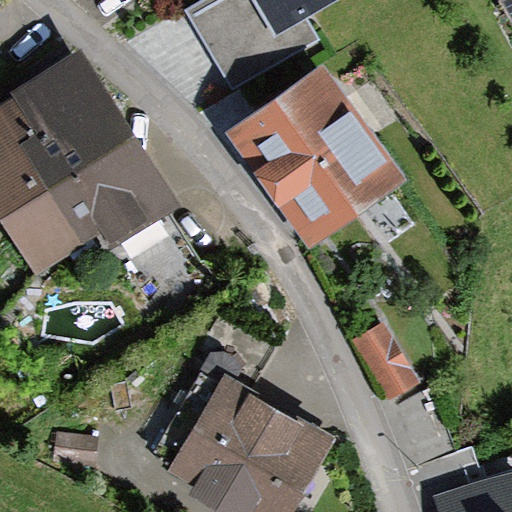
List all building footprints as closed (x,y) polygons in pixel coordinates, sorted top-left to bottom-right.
[(312,29),(300,8),(313,0),(176,0),(225,81),(312,29)] [(511,0),(500,0),(511,19),(511,0)] [(77,49),(7,93),(11,99),(97,236),(107,252),(177,209),(77,49)] [(295,241),(396,173),(316,55),(215,123),(295,241)] [(0,219),(35,275),(97,236),(11,99),(0,106),(0,219)] [(418,383),(381,320),(350,338),(386,401),(418,383)] [(209,511),(290,511),(332,437),(221,374),(165,474),(192,489),(186,499),(209,511)] [(95,465),(98,434),(55,431),(53,462),(95,465)] [(511,511),(511,462),(432,489),(439,511),(511,511)]
